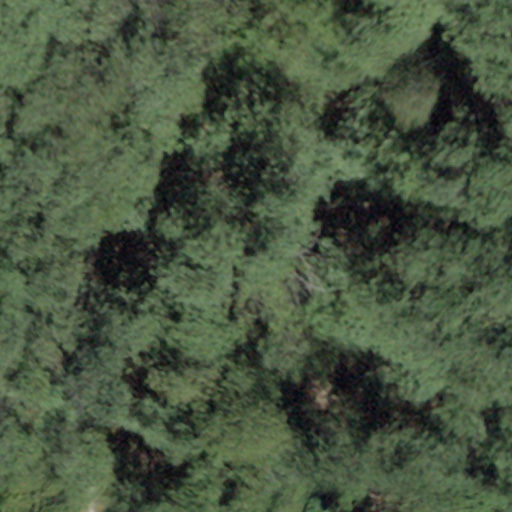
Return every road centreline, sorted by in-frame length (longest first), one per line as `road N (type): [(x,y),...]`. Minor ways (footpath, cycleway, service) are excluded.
road 1 (track): [(190,0),(84,240),(72,511)]
road 2 (track): [(511,69),(400,0)]
